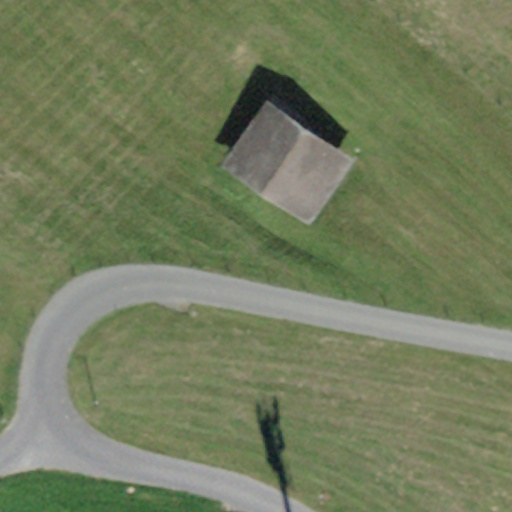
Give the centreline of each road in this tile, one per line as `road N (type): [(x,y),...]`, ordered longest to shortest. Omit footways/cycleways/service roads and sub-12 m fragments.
road 1 (residential): [(49,434),(40,390),(44,352),(60,312),(96,287),(196,286),(511,348)]
road 2 (residential): [(278,511),(230,480),(49,434)]
